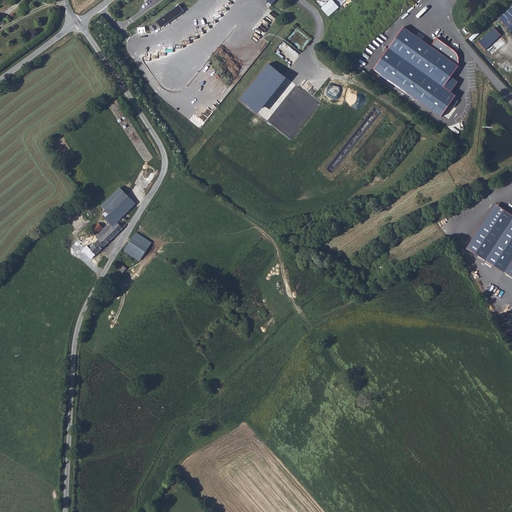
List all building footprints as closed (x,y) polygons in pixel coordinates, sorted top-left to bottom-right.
[(330,0),(322,7),(329,15),(339,7),(332,0),(330,0)] [(175,8),(179,13),(183,10),(179,4),(175,8)] [(156,21),(160,27),(179,13),(175,8),(156,21)] [(511,11),(500,22),(509,32),(511,28),(511,11)] [(403,27),(373,69),(441,119),(457,95),(451,91),(460,82),(451,76),(459,65),(458,56),(455,50),(437,38),(431,46),(403,27)] [(479,42),(486,50),(501,35),(494,28),(479,42)] [(240,99),(255,111),(284,75),(269,64),(240,99)] [(120,187),(101,204),(109,212),(127,195),(120,187)] [(135,203),(127,195),(109,212),(104,217),(110,224),(97,236),(101,240),(106,245),(126,225),(120,218),(135,203)] [(484,222),(490,227),(502,208),(496,204),(484,222)] [(467,248),(511,277),(511,214),(502,208),(490,227),(484,222),(467,248)] [(138,235),(135,239),(152,250),(154,246),(138,235)] [(152,250),(135,239),(126,253),(142,264),(152,250)] [(98,254),(106,245),(101,240),(96,244),(93,241),(89,245),(98,254)] [(105,266),(107,262),(106,262),(101,258),(99,261),(97,265),(103,270),(105,266)] [(120,272),(124,275),(128,270),(124,266),(120,272)]
